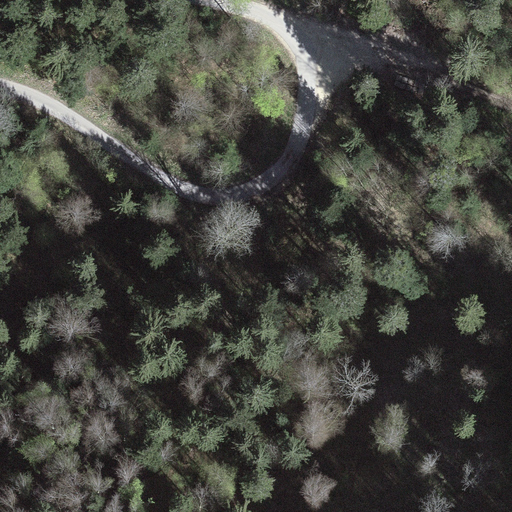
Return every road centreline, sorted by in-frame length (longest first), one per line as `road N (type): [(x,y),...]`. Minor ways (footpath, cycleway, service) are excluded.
road 1 (track): [(0,85),(82,115),(178,188),(247,199),(276,184),(296,149),(307,46),(265,10),(206,0)]
road 2 (track): [(307,46),(387,57),(511,111)]
